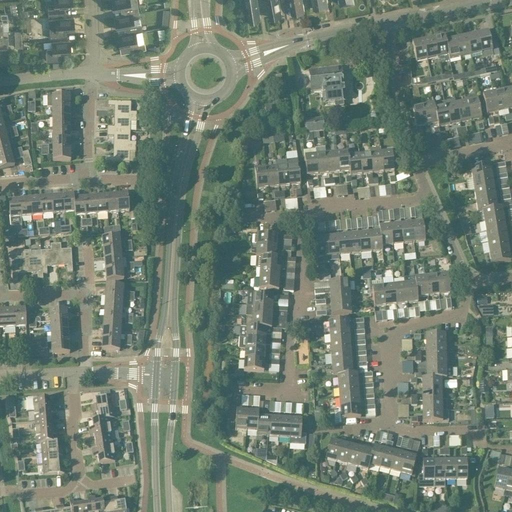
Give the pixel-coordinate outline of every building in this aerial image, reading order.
[(62,15),(61,10),(72,9),(71,0),(53,0),(54,5),(47,6),(47,16),(62,15)] [(110,0),(113,12),(120,10),(121,15),(132,13),(133,14),(139,13),(136,0),(110,0)] [(244,0),(248,21),(259,20),(256,0),(244,0)] [(264,0),(268,18),(280,16),(276,0),(264,0)] [(287,0),(290,14),(303,11),(300,0),(287,0)] [(311,0),(314,9),(321,8),(321,9),(326,8),(326,7),(328,7),(326,0),(311,0)] [(121,15),(114,16),(116,31),(124,30),(125,34),(141,31),(142,31),(140,19),(134,20),(133,14),(132,13),(121,15)] [(0,32),(1,32),(1,26),(8,22),(7,14),(0,14),(0,32)] [(63,38),(63,32),(73,31),(73,19),(48,20),(49,39),(63,38)] [(125,34),(117,36),(120,54),(145,49),(144,43),(143,43),(141,31),(125,34)] [(477,35),(481,55),(483,61),(499,57),(495,38),(489,39),(488,33),(477,35)] [(477,35),(467,38),(471,57),(481,55),(477,35)] [(445,37),(434,40),(438,59),(438,61),(445,60),(446,62),(449,62),(448,57),(449,57),(446,42),(445,37)] [(467,38),(456,40),(460,59),(471,57),(467,38)] [(47,49),(45,53),(46,61),(61,60),(61,55),(71,54),(70,40),(51,41),(52,48),(47,49)] [(434,40),(423,42),(427,61),(438,59),(434,40)] [(456,40),(446,42),(449,57),(448,57),(449,62),(460,59),(456,40)] [(416,64),(427,61),(423,42),(412,44),(416,64)] [(343,107),(343,103),(344,103),(341,69),(309,73),(311,93),(322,91),(323,105),(334,104),(335,108),(343,107)] [(276,88),(283,87),(281,76),(274,77),(276,88)] [(511,89),(503,91),(508,111),(511,109),(511,89)] [(503,91),(493,94),(497,113),(508,111),(503,91)] [(486,115),(497,113),(493,94),(482,96),(486,115)] [(465,100),(466,103),(470,122),(481,120),(476,98),(474,96),(467,98),(465,100)] [(52,108),(69,108),(69,97),(52,97),(52,108)] [(114,118),(136,119),(136,114),(131,114),(131,103),(108,102),(107,107),(114,107),(114,118)] [(466,103),(455,105),(460,125),(470,122),(466,103)] [(433,105),(422,107),(427,127),(437,124),(434,109),(433,105)] [(455,105),(445,107),(449,127),(460,125),(455,105)] [(415,129),(427,127),(422,107),(411,109),(415,129)] [(445,107),(434,109),(437,124),(438,129),(449,127),(445,107)] [(52,108),(52,119),(69,119),(69,108),(52,108)] [(107,128),(107,133),(130,133),(130,123),(136,124),(136,119),(114,118),(114,128),(107,128)] [(52,119),(52,130),(69,130),(69,119),(52,119)] [(305,121),(307,135),(313,134),(325,133),(323,119),(305,121)] [(507,125),(496,126),(497,136),(508,135),(507,125)] [(52,130),(52,141),(69,140),(69,130),(52,130)] [(114,137),(113,148),(136,149),(136,144),(130,144),(130,133),(107,133),(107,137),(114,137)] [(292,135),(263,137),(263,143),(292,142),(292,135)] [(0,137),(0,148),(8,146),(5,136),(0,137)] [(52,141),(52,151),(70,151),(69,140),(52,141)] [(0,148),(0,159),(11,157),(8,146),(0,148)] [(135,153),(136,149),(113,148),(113,158),(106,158),(106,163),(130,164),(130,153),(135,153)] [(369,150),(370,155),(372,175),(382,174),(380,154),(380,149),(369,150)] [(70,162),(70,151),(52,151),(52,162),(70,162)] [(347,153),(348,153),(348,157),(350,172),(349,173),(350,177),(361,176),(359,156),(358,151),(347,153)] [(28,152),(22,154),(16,156),(17,160),(22,159),(25,168),(32,166),(28,152)] [(380,154),(382,174),(393,172),(391,152),(380,154)] [(347,153),(337,154),(339,174),(349,173),(350,172),(348,157),(348,153),(347,153)] [(337,154),(326,155),(328,175),(339,174),(337,154)] [(326,155),(315,157),(317,176),(328,175),(326,155)] [(370,155),(359,156),(361,176),(366,176),(366,179),(367,181),(368,187),(373,186),(372,180),(372,175),(370,155)] [(0,171),(14,168),(11,157),(0,159),(0,171)] [(306,177),(317,176),(315,157),(304,158),(306,177)] [(286,161),(289,187),(300,186),(297,160),(286,161)] [(275,162),(276,169),(278,188),(289,187),(286,161),(275,162)] [(472,181),(491,177),(489,166),(470,170),(472,181)] [(276,169),(265,170),(267,190),(278,188),(276,169)] [(256,191),(267,190),(265,170),(254,171),(256,191)] [(472,181),(473,191),(493,188),(491,177),(472,181)] [(337,197),(347,195),(346,186),(336,187),(337,197)] [(380,197),(392,196),(391,186),(380,186),(380,197)] [(313,189),(315,200),(327,198),(326,187),(313,189)] [(473,191),(475,202),(495,199),(493,188),(473,191)] [(116,196),(118,214),(129,213),(127,195),(116,196)] [(73,196),(62,197),(63,215),(74,214),(73,207),(74,207),(73,200),(73,196)] [(116,196),(105,197),(107,215),(118,214),(116,196)] [(62,197),(51,198),(53,216),(63,215),(62,197)] [(105,197),(95,198),(96,216),(107,215),(105,197)] [(51,198),(40,199),(42,217),(53,216),(51,198)] [(95,198),(84,199),(85,217),(96,216),(95,198)] [(40,199),(30,200),(31,218),(42,217),(40,199)] [(84,199),(73,200),(74,207),(73,207),(74,214),(74,218),(85,217),(84,199)] [(287,211),(298,209),(296,199),(285,201),(287,211)] [(477,213),(482,213),(482,212),(483,212),(496,210),(495,199),(475,202),(477,213)] [(30,200),(19,201),(21,219),(31,218),(30,200)] [(10,220),(21,219),(19,201),(8,202),(10,220)] [(266,202),(266,211),(276,211),(275,202),(266,202)] [(482,213),(483,223),(503,220),(501,209),(496,210),(483,212),(482,212),(482,213)] [(483,223),(485,234),(505,230),(503,220),(483,223)] [(412,224),(414,244),(425,243),(423,223),(412,224)] [(412,224),(401,225),(403,246),(414,244),(412,224)] [(464,235),(472,234),(470,224),(462,225),(464,235)] [(401,225),(390,227),(392,247),(403,246),(401,225)] [(379,228),(379,233),(381,248),(382,248),(392,247),(390,227),(379,228)] [(485,234),(487,244),(506,241),(505,230),(485,234)] [(379,233),(369,234),(371,254),(382,253),(382,248),(381,248),(379,233)] [(369,234),(358,235),(360,255),(371,254),(369,234)] [(358,235),(347,237),(349,257),(360,255),(358,235)] [(256,247),(276,248),(277,237),(257,236),(256,247)] [(347,237),(337,238),(339,258),(349,257),(347,237)] [(102,250),(120,249),(119,238),(101,239),(102,250)] [(337,238),(326,239),(328,259),(339,258),(337,238)] [(317,260),(328,259),(326,239),(315,240),(317,260)] [(487,244),(489,255),(508,252),(506,241),(487,244)] [(51,252),(41,253),(42,266),(43,276),(47,275),(47,269),(57,268),(56,246),(51,246),(51,252)] [(56,246),(57,268),(67,268),(68,274),(72,274),(71,251),(61,251),(61,246),(56,246)] [(256,258),(260,259),(260,258),(276,259),(276,248),(256,247),(256,258)] [(102,250),(103,261),(121,259),(120,249),(102,250)] [(41,251),(26,252),(28,277),(38,276),(39,281),(43,280),(43,276),(42,266),(41,253),(41,251)] [(18,277),(28,277),(26,252),(21,253),(22,258),(11,259),(13,282),(18,282),(18,277)] [(510,263),(508,252),(489,255),(491,266),(510,263)] [(260,259),(260,269),(279,270),(280,259),(276,259),(260,258),(260,259)] [(103,261),(104,272),(122,270),(121,259),(103,261)] [(260,269),(259,280),(279,281),(279,270),(260,269)] [(123,281),(123,275),(122,270),(104,272),(105,283),(123,281)] [(362,272),(363,281),(371,280),(370,272),(362,272)] [(436,277),(438,297),(449,295),(447,276),(436,277)] [(436,277),(425,278),(428,298),(438,297),(436,277)] [(414,279),(415,284),(416,299),(417,299),(428,298),(425,278),(414,279)] [(278,292),(279,281),(259,280),(258,291),(278,292)] [(329,295),(349,293),(348,282),(328,284),(329,295)] [(415,284),(404,285),(406,305),(417,304),(417,299),(416,299),(415,284)] [(404,285),(393,286),(396,306),(406,305),(404,285)] [(104,298),(122,298),(123,287),(105,286),(104,298)] [(393,286),(383,288),(385,307),(396,306),(393,286)] [(374,309),(385,307),(383,288),(372,289),(372,291),(372,295),(374,309)] [(329,295),(330,306),(350,304),(349,293),(329,295)] [(252,307),(273,308),(273,297),(253,296),(252,307)] [(104,298),(104,308),(122,309),(122,298),(104,298)] [(351,315),(350,304),(330,306),(331,317),(351,315)] [(246,317),(252,318),(272,319),(273,308),(252,307),(246,306),(246,317)] [(104,308),(103,319),(121,320),(122,309),(104,308)] [(482,317),(490,317),(490,308),(478,309),(482,317)] [(14,311),(15,329),(26,328),(25,310),(14,311)] [(14,311),(3,312),(4,330),(15,329),(14,311)] [(50,324),(67,323),(67,311),(49,313),(50,324)] [(247,321),(246,328),(266,329),(266,330),(271,330),(272,319),(252,318),(251,321),(247,321)] [(103,319),(103,330),(121,331),(121,320),(103,319)] [(328,323),(329,334),(348,333),(348,321),(328,323)] [(50,324),(50,335),(68,333),(67,323),(50,324)] [(273,334),(273,330),(271,330),(266,330),(266,329),(246,328),(240,328),(239,339),(245,339),(245,340),(265,341),(266,336),(271,336),(271,334),(273,334)] [(103,330),(102,341),(120,341),(121,331),(103,330)] [(50,335),(51,345),(69,344),(68,333),(50,335)] [(348,333),(329,334),(330,345),(349,343),(348,333)] [(425,336),(425,347),(445,347),(445,336),(425,336)] [(245,340),(245,350),(265,351),(265,341),(245,340)] [(119,353),(120,341),(102,341),(102,352),(119,353)] [(412,341),(402,341),(402,353),(412,352),(412,341)] [(349,343),(330,345),(330,356),(350,354),(349,343)] [(70,355),(69,344),(51,345),(52,356),(70,355)] [(445,347),(425,347),(425,358),(445,358),(445,347)] [(245,350),(244,361),(264,362),(265,351),(245,350)] [(350,354),(330,356),(331,366),(351,365),(350,354)] [(445,358),(425,358),(426,369),(445,368),(445,358)] [(263,373),(264,362),(244,361),(243,372),(263,373)] [(413,374),(412,362),(402,362),(403,374),(413,374)] [(351,365),(331,366),(332,378),(337,377),(344,377),(344,376),(352,376),(351,365)] [(445,368),(426,369),(426,380),(441,379),(446,379),(445,368)] [(344,377),(337,377),(338,388),(357,386),(357,375),(352,376),(344,376),(344,377)] [(421,380),(421,391),(441,390),(441,379),(426,380),(421,380)] [(408,396),(409,384),(398,384),(398,396),(408,396)] [(357,386),(338,388),(338,399),(358,397),(357,386)] [(446,390),(441,390),(421,391),(422,402),(446,401),(446,390)] [(235,432),(246,433),(247,413),(240,412),(240,407),(241,407),(241,397),(237,397),(236,412),(235,432)] [(358,397),(338,399),(339,409),(359,408),(358,397)] [(92,412),(112,408),(111,398),(95,400),(96,407),(91,408),(92,412)] [(33,402),(34,413),(55,411),(55,407),(50,407),(49,400),(33,402)] [(446,401),(422,402),(422,413),(446,412),(446,401)] [(409,406),(399,406),(399,417),(409,417),(409,406)] [(97,415),(98,421),(103,421),(108,420),(114,419),(112,408),(92,412),(92,415),(97,415)] [(359,408),(339,409),(340,421),(360,419),(359,408)] [(34,413),(35,423),(51,422),(51,415),(55,415),(55,411),(34,413)] [(448,412),(446,412),(422,413),(422,424),(448,423),(448,412)] [(258,413),(247,413),(246,433),(256,433),(257,433),(258,418),(258,413)] [(269,419),(258,418),(257,433),(256,433),(256,438),(267,439),(269,419)] [(279,420),(269,419),(267,439),(278,439),(279,420)] [(88,430),(89,434),(110,431),(108,420),(103,421),(98,421),(92,422),(93,430),(88,430)] [(290,420),(279,420),(278,439),(288,440),(289,440),(290,420)] [(301,421),(290,420),(289,440),(288,440),(288,446),(305,447),(306,436),(300,436),(301,421)] [(35,423),(36,434),(57,432),(56,429),(52,429),(51,422),(35,423)] [(94,437),(95,444),(112,442),(110,431),(89,434),(90,438),(94,437)] [(37,445),(41,445),(47,444),(53,444),(52,437),(57,436),(57,432),(36,434),(37,445)] [(388,436),(384,450),(379,470),(389,472),(394,453),(392,452),(394,445),(390,444),(392,437),(388,436)] [(449,437),(450,447),(462,447),(461,436),(449,437)] [(428,437),(428,448),(440,447),(439,437),(428,437)] [(325,461),(336,463),(341,444),(330,441),(325,461)] [(411,452),(414,443),(408,441),(406,451),(411,452)] [(92,452),(92,456),(113,452),(112,442),(95,444),(96,451),(92,452)] [(41,445),(42,455),(62,454),(62,450),(58,450),(57,443),(53,444),(47,444),(41,445)] [(351,447),(341,444),(336,463),(346,466),(351,447)] [(361,449),(351,447),(346,466),(356,469),(361,449)] [(373,448),(372,452),(368,467),(369,467),(379,470),(384,450),(373,448)] [(372,452),(361,449),(356,469),(367,471),(369,467),(368,467),(372,452)] [(267,459),(267,450),(256,450),(256,459),(267,459)] [(115,463),(113,452),(92,456),(93,459),(98,459),(99,466),(115,463)] [(405,456),(394,453),(389,472),(400,475),(405,456)] [(42,455),(43,466),(59,465),(58,458),(63,457),(62,454),(42,455)] [(415,458),(405,456),(400,475),(411,478),(415,458)] [(508,473),(504,493),(503,498),(511,499),(511,458),(511,459),(508,473)] [(455,462),(455,482),(466,481),(466,461),(455,462)] [(427,489),(433,488),(433,462),(422,463),(422,476),(418,476),(417,489),(427,489)] [(444,462),(433,462),(433,488),(444,488),(444,482),(444,462)] [(455,462),(444,462),(444,482),(455,482),(455,462)] [(59,472),(59,465),(43,466),(44,477),(64,476),(64,471),(59,472)] [(493,490),(504,493),(508,473),(497,471),(493,490)] [(329,475),(332,480),(337,477),(334,472),(329,475)] [(339,478),(342,483),(347,480),(344,474),(339,478)] [(350,480),(353,486),(358,482),(355,477),(350,480)] [(360,483),(363,488),(368,485),(365,480),(360,483)] [(88,505),(81,506),(81,511),(92,511),(91,499),(87,500),(88,505)] [(94,499),(91,499),(92,511),(103,511),(103,506),(102,502),(95,504),(94,499)] [(113,501),(114,511),(125,511),(125,503),(117,504),(117,500),(113,501)] [(110,505),(103,506),(103,511),(114,511),(113,501),(109,501),(110,505)] [(69,503),(70,511),(81,511),(81,506),(74,507),(73,502),(69,503)]
